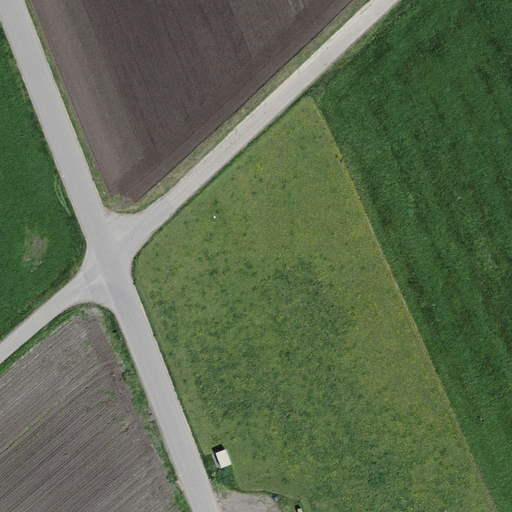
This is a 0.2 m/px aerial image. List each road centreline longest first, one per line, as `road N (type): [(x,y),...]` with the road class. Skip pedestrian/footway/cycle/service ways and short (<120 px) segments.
road 1 (unclassified): [(204,511),(8,0)]
road 2 (track): [(390,0),(0,358)]
